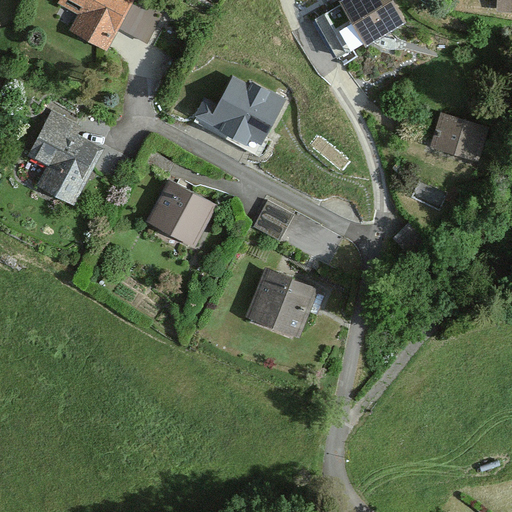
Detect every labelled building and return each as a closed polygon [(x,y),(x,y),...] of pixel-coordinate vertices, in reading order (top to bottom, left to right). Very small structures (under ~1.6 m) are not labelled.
[(138,0),(54,0),(53,2),(75,13),(65,32),(100,50),(112,27),(142,42),(159,11),(138,0)] [(334,0),(329,3),(354,47),(397,23),(384,0),(334,0)] [(511,0),(473,0),(473,13),(511,16),(511,0)] [(204,98),(195,116),(247,144),(250,139),(260,145),(285,100),(251,81),(249,85),(233,76),(217,105),(204,98)] [(43,167),(32,188),(69,206),(101,148),(73,133),(77,127),(45,111),(19,154),(43,167)] [(431,114),(420,147),(463,160),(473,127),(431,114)] [(163,182),(140,225),(192,247),(212,206),(163,182)] [(265,200),(257,228),(285,236),(293,208),(265,200)] [(255,268),(237,316),(287,335),(296,313),(311,318),(318,299),(304,294),(306,287),(255,268)]
